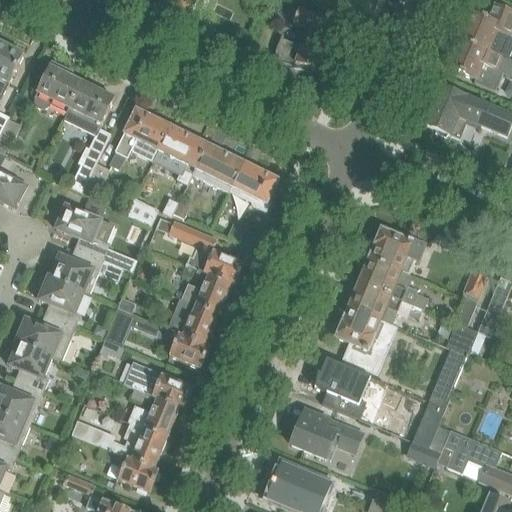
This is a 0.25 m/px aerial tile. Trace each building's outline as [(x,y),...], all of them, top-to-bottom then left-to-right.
[(199,0),(162,0),(192,15),(199,0)] [(459,42),(508,62),(511,53),(511,36),(509,35),(511,27),(511,14),(495,7),(489,22),(471,14),(459,42)] [(310,74),(311,73),(324,78),(343,30),(315,18),(315,19),(299,13),(293,26),(305,31),(298,48),(297,47),(282,41),(283,39),(282,39),(277,52),(276,53),(276,54),(276,55),(276,57),(276,58),(276,59),(276,60),(277,61),(278,63),(278,64),(281,66),(282,67),(283,67),(284,68),(311,76),(311,74),(310,74)] [(511,63),(508,62),(459,42),(448,71),(475,82),(474,86),(495,94),(502,76),(511,79),(511,63)] [(0,103),(1,104),(24,56),(12,50),(13,48),(1,43),(0,45),(0,44),(0,103)] [(50,109),(66,116),(82,85),(71,80),(73,74),(51,63),(49,69),(50,69),(36,96),(34,101),(35,101),(34,103),(34,104),(34,106),(34,107),(35,108),(35,109),(35,110),(36,111),(37,112),(38,112),(40,113),(42,113),(43,113),(45,113),(46,113),(47,112),(49,111),(49,110),(50,109)] [(96,138),(115,101),(82,85),(66,116),(64,122),(96,138)] [(511,119),(440,89),(424,128),(436,132),(435,135),(446,140),(447,137),(466,145),(473,129),(474,126),(480,129),(507,140),(511,127),(511,119)] [(16,94),(11,104),(15,106),(20,96),(16,94)] [(158,154),(171,129),(136,112),(114,155),(108,167),(120,173),(127,161),(131,152),(153,163),(158,154)] [(0,139),(8,123),(10,119),(0,114),(0,139)] [(23,129),(8,123),(0,139),(0,156),(7,160),(23,129)] [(158,154),(153,163),(180,176),(177,183),(187,188),(192,178),(207,147),(171,129),(158,154)] [(207,147),(192,178),(229,197),(230,195),(244,165),(207,147)] [(68,190),(80,196),(96,165),(84,159),(68,190)] [(109,171),(96,165),(80,196),(93,203),(109,171)] [(244,165),(230,195),(252,206),(251,208),(266,215),(269,209),(267,208),(280,183),(244,165)] [(0,204),(13,212),(17,204),(19,205),(28,188),(18,183),(17,185),(0,176),(0,204)] [(169,202),(162,217),(171,221),(173,217),(178,206),(169,202)] [(134,203),(126,219),(151,231),(159,215),(134,203)] [(102,224),(74,212),(75,210),(65,205),(57,224),(59,224),(56,232),(79,242),(75,252),(103,263),(110,247),(108,246),(95,241),(102,224)] [(178,206),(173,217),(183,221),(189,210),(178,205),(178,206)] [(171,226),(167,237),(198,250),(193,260),(190,258),(186,268),(199,274),(204,276),(208,278),(231,287),(231,288),(235,290),(245,267),(213,254),(218,243),(171,225),(171,226)] [(227,239),(252,250),(257,236),(233,226),(227,239)] [(381,231),(369,260),(409,277),(415,264),(419,265),(425,249),(419,247),(381,231)] [(53,264),(46,279),(84,294),(89,297),(97,277),(118,285),(123,271),(122,271),(103,263),(75,252),(71,263),(60,258),(56,266),(53,264)] [(123,271),(133,275),(137,264),(127,260),(122,271),(123,271)] [(359,285),(423,312),(427,303),(415,298),(416,294),(407,290),(412,278),(409,277),(369,260),(359,285)] [(195,283),(199,274),(186,268),(182,277),(195,283)] [(466,302),(477,306),(489,276),(474,270),(462,300),(466,302)] [(218,318),(231,288),(231,287),(208,278),(202,293),(188,287),(182,303),(218,318)] [(50,308),(45,318),(75,330),(80,318),(75,316),(84,294),(46,279),(40,294),(42,295),(39,303),(50,308)] [(511,285),(500,281),(478,335),(490,341),(511,288),(511,285)] [(391,327),(395,317),(405,321),(406,320),(418,325),(423,312),(359,285),(349,309),(391,327)] [(122,302),(118,312),(133,319),(137,309),(122,302)] [(467,331),(477,306),(466,302),(456,326),(467,331)] [(171,327),(169,333),(173,335),(178,337),(179,336),(183,338),(183,339),(205,348),(206,348),(218,318),(182,303),(171,327)] [(349,309),(335,340),(349,346),(346,354),(346,355),(357,359),(353,369),(378,379),(388,353),(398,331),(391,328),(391,327),(349,309)] [(136,331),(140,321),(133,319),(118,312),(109,334),(126,341),(131,329),(136,331)] [(14,344),(52,359),(62,363),(75,330),(45,318),(41,328),(26,322),(22,330),(21,329),(14,344)] [(446,350),(456,354),(468,359),(478,335),(467,331),(456,326),(446,350)] [(106,331),(97,327),(93,337),(103,340),(106,331)] [(160,330),(156,339),(170,344),(172,340),(173,335),(169,333),(160,330)] [(176,342),(169,359),(201,372),(210,350),(206,348),(205,348),(183,339),(183,338),(179,336),(178,337),(173,335),(172,340),(176,342)] [(105,343),(99,357),(108,360),(109,357),(119,361),(124,351),(122,350),(105,343)] [(20,373),(15,384),(43,395),(48,383),(43,381),(52,359),(14,344),(8,359),(12,361),(9,368),(20,373)] [(316,387),(314,391),(316,391),(327,396),(322,407),(360,423),(365,411),(364,411),(366,406),(361,404),(362,404),(361,403),(369,384),(371,381),(371,380),(326,362),(320,376),(318,376),(317,379),(319,380),(316,386),(316,387)] [(134,392),(147,398),(157,402),(180,411),(179,411),(184,413),(193,391),(162,378),(134,366),(125,389),(134,392)] [(87,377),(78,373),(74,382),(84,386),(87,377)] [(438,383),(429,404),(445,411),(455,389),(438,383)] [(0,415),(30,428),(43,395),(15,384),(11,394),(0,389),(0,415)] [(144,407),(147,398),(134,392),(130,401),(144,407)] [(167,441),(179,411),(180,411),(157,402),(151,416),(135,409),(128,426),(167,441)] [(74,410),(63,405),(59,416),(70,421),(74,410)] [(305,413),(291,447),(326,462),(332,447),(355,456),(362,437),(305,413)] [(30,428),(0,415),(0,454),(16,461),(30,428)] [(154,472),(167,441),(128,426),(130,427),(124,442),(128,443),(125,450),(113,445),(115,440),(78,424),(72,438),(101,450),(127,461),(131,463),(154,472)] [(421,424),(412,445),(415,446),(428,452),(437,431),(421,424)] [(415,446),(409,460),(433,470),(434,466),(448,434),(449,432),(439,428),(437,431),(428,452),(415,446)] [(448,434),(434,466),(459,476),(465,462),(487,471),(494,474),(501,456),(448,434)] [(60,443),(49,438),(42,453),(54,458),(60,443)] [(127,461),(101,450),(97,459),(123,470),(118,483),(149,496),(159,473),(154,472),(131,463),(127,461)] [(11,473),(16,461),(0,454),(0,484),(6,471),(11,473)] [(269,500),(269,501),(271,502),(275,504),(294,511),(319,511),(322,506),(330,488),(282,468),(275,485),(273,484),(271,487),(274,489),(269,500)] [(511,481),(487,471),(481,485),(511,498),(511,481)] [(71,479),(67,489),(91,499),(91,498),(95,489),(71,479)] [(378,493),(373,506),(388,511),(404,511),(408,505),(378,493)] [(91,499),(86,511),(89,511),(125,511),(91,498),(91,499)] [(511,511),(511,508),(508,507),(509,507),(491,500),(486,511),(511,511)]
